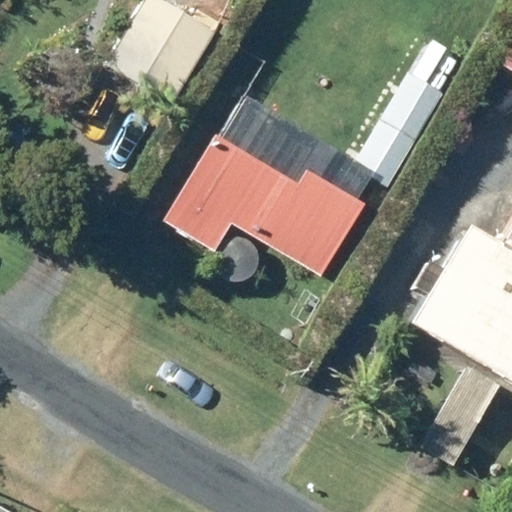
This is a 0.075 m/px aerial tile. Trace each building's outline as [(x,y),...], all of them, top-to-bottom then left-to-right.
[(141,0),(128,0),(90,67),(154,103),(195,31),(141,0)] [(257,0),(248,16),(287,39),(310,0),(257,0)] [(466,50),(493,0),(447,0),(430,31),(466,50)] [(511,26),(488,66),(511,80),(511,26)] [(416,133),(462,58),(429,37),(383,112),(416,133)] [(193,141),(146,222),(192,249),(208,223),(300,277),(341,207),(284,173),(274,189),(193,141)] [(364,148),(336,188),(357,202),(385,162),(364,148)] [(454,358),(404,447),(438,466),(488,377),(511,390),(511,173),(472,244),(448,230),(395,325),(454,358)]
